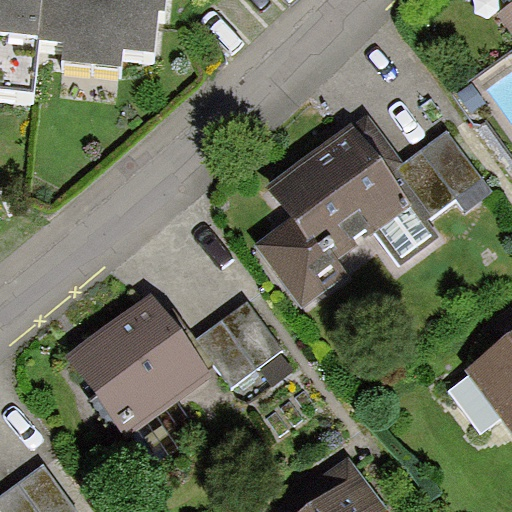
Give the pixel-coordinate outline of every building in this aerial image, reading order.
[(0,0),(0,101),(31,104),(37,54),(65,57),(63,76),(119,82),(121,62),(151,65),(156,24),(163,25),(165,0),(0,0)] [(511,0),(494,13),(511,36),(511,0)] [(368,117),(270,189),(292,217),(261,240),(305,301),(348,269),(338,256),(374,230),(400,265),(441,235),(429,219),(458,197),(468,212),(495,192),(451,131),(404,166),(368,117)] [(150,293),(66,358),(129,439),(181,399),(197,419),(285,351),(245,299),(188,343),(150,293)] [(511,336),(470,367),(476,375),(453,392),(482,431),(503,415),(511,427),(511,336)] [(306,508),(299,511),(380,511),(388,507),(350,455),(296,494),(306,508)] [(0,511),(79,511),(43,462),(0,493),(0,511)]
